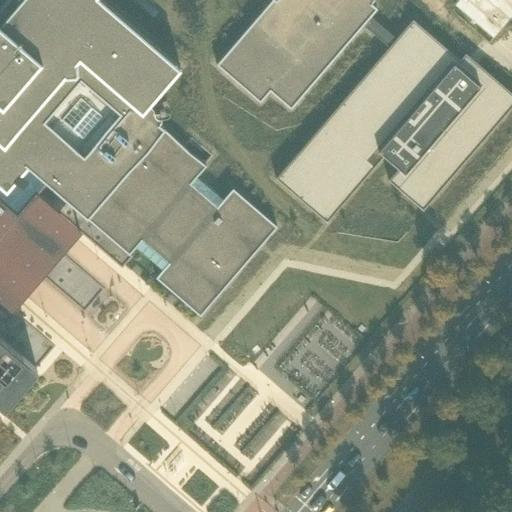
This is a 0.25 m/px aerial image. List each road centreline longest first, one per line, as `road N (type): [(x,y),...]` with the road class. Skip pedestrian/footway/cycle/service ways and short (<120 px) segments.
road 1 (residential): [(149,317),(42,226),(8,266),(115,357)]
road 2 (secondary): [(511,291),(317,511)]
road 3 (residential): [(100,451),(188,350),(149,317)]
road 4 (secondary): [(412,511),(511,397)]
